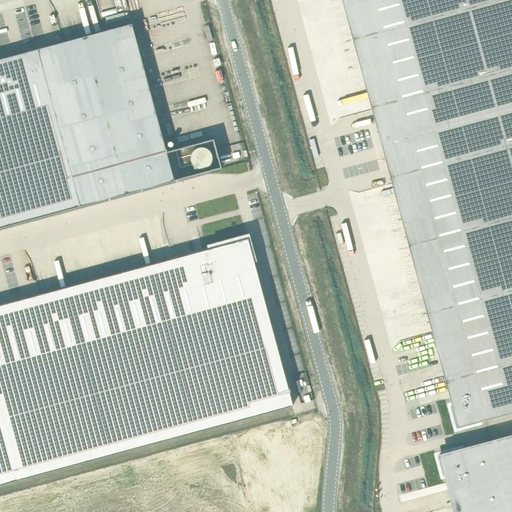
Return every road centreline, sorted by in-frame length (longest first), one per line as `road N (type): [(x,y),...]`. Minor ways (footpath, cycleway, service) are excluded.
road 1 (unclassified): [(221,0),(331,408),(328,511)]
road 2 (unknown): [(0,245),(268,173)]
road 3 (unknown): [(394,384),(346,190)]
road 4 (unknown): [(295,0),(346,190)]
